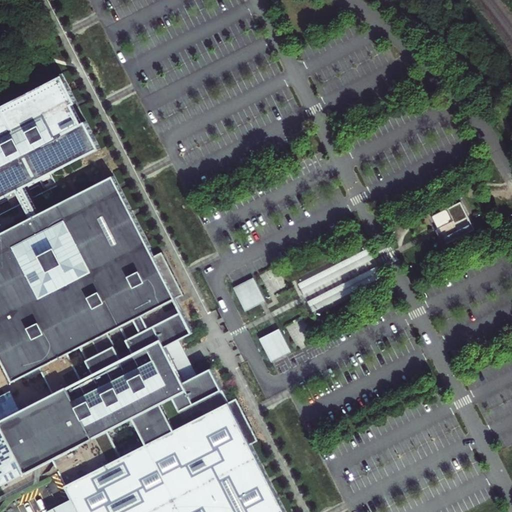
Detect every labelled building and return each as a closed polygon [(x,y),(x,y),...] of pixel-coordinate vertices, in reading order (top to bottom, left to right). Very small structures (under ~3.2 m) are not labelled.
[(54,397),(22,414),(12,395),(0,400),(0,489),(0,490),(54,462),(73,500),(49,511),(285,511),(251,444),(259,440),(238,398),(230,402),(213,367),(198,375),(180,339),(195,332),(177,298),(185,294),(164,251),(156,255),(115,175),(42,211),(40,207),(29,184),(102,148),(88,120),(85,122),(76,104),(77,103),(67,83),(68,82),(64,73),(56,77),(57,78),(0,107),(0,199),(16,191),(28,213),(30,218),(0,233),(0,358),(12,382),(39,368),(54,397)] [(436,233),(441,242),(454,235),(457,240),(475,230),(461,202),(428,218),(434,231),(435,231),(436,233)] [(441,242),(443,247),(457,240),(454,235),(441,242)] [(304,294),(375,258),(369,248),(299,284),(304,294)] [(384,276),(378,266),(308,301),(313,312),(384,276)] [(253,279),(236,288),(247,309),(264,301),(253,279)] [(279,331),(262,340),(273,361),(291,352),(279,331)]
